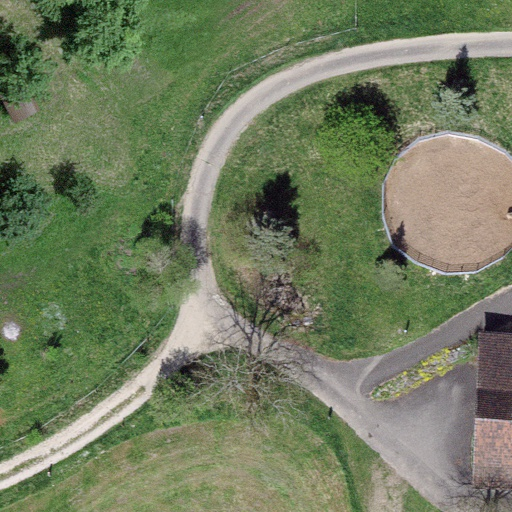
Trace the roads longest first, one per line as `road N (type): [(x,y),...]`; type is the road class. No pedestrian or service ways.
road 1 (track): [(511,40),(369,50),(293,74),(205,163),(188,320)]
road 2 (track): [(188,320),(153,382),(108,418),(0,479)]
road 3 (track): [(384,511),(339,380)]
